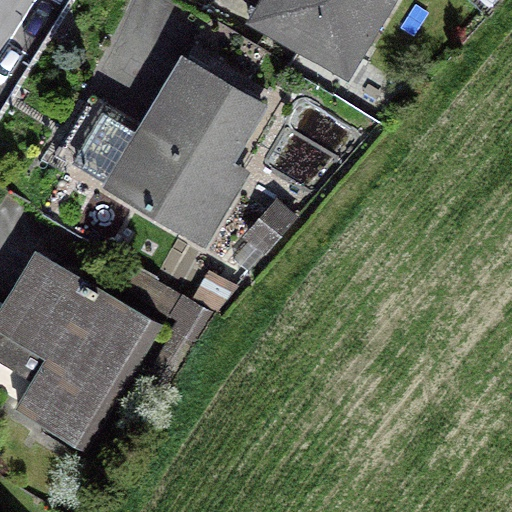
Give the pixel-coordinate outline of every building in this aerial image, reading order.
[(387,0),(279,0),(271,14),(350,62),(387,0)] [(257,106),(182,60),(137,136),(102,116),(73,165),(116,190),(114,194),(196,243),(229,189),(213,179),(257,106)] [(245,240),(262,255),(292,220),(275,205),(245,240)] [(155,327),(31,253),(0,304),(0,311),(10,317),(0,332),(0,360),(31,379),(14,408),(82,449),(126,375),(117,370),(126,354),(135,360),(155,327)] [(192,342),(189,340),(206,314),(131,268),(121,285),(179,322),(150,368),(169,380),(192,342)]
